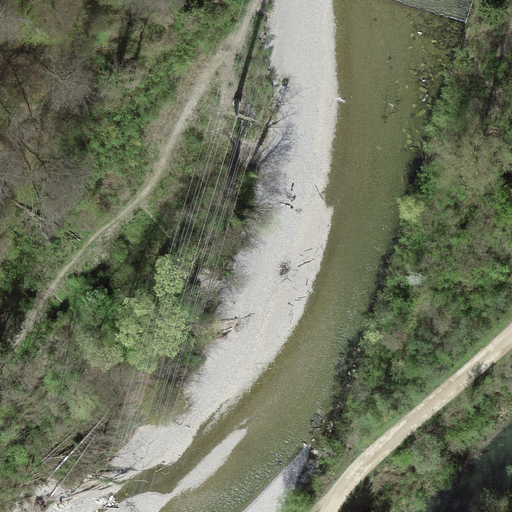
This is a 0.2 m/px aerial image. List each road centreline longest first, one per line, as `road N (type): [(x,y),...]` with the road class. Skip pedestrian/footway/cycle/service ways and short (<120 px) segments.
road 1 (track): [(253,0),(156,178),(60,273),(38,306)]
road 2 (unclassified): [(511,334),(365,461),(328,511)]
